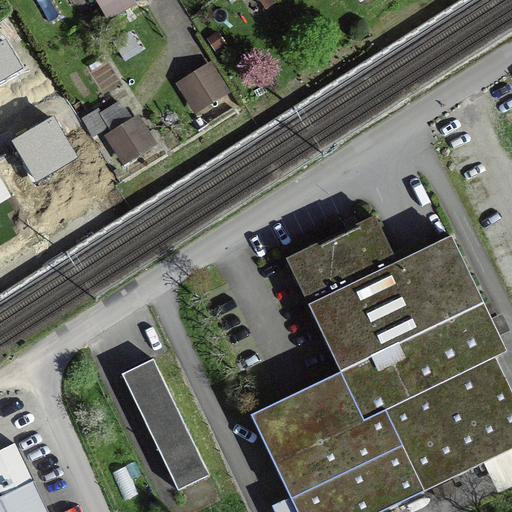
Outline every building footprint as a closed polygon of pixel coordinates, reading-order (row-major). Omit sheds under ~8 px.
[(94,0),(101,11),(118,0),(94,0)] [(353,0),(359,8),(371,0),(353,0)] [(4,43),(0,45),(0,78),(19,67),(4,43)] [(207,70),(184,86),(201,112),(225,97),(207,70)] [(51,123),(13,145),(36,184),(74,161),(51,123)] [(138,123),(112,138),(127,164),(153,149),(138,123)] [(511,386),(502,365),(511,360),(511,355),(459,243),(405,269),(383,222),(293,264),(346,377),(258,419),(301,511),(397,511),(489,469),(501,496),(511,490),(511,386)] [(159,364),(127,379),(183,495),(215,479),(159,364)] [(0,481),(9,501),(0,505),(0,511),(54,511),(23,447),(0,458),(0,481)]
